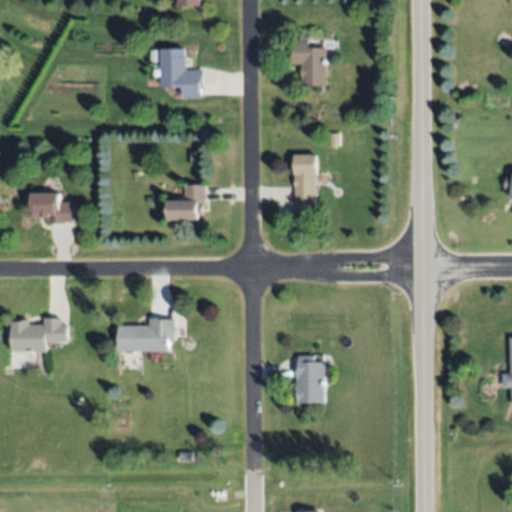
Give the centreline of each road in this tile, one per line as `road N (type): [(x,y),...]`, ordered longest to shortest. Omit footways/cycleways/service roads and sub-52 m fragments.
road 1 (tertiary): [(426,511),(422,0)]
road 2 (residential): [(0,268),(511,268)]
road 3 (residential): [(251,0),(254,482)]
